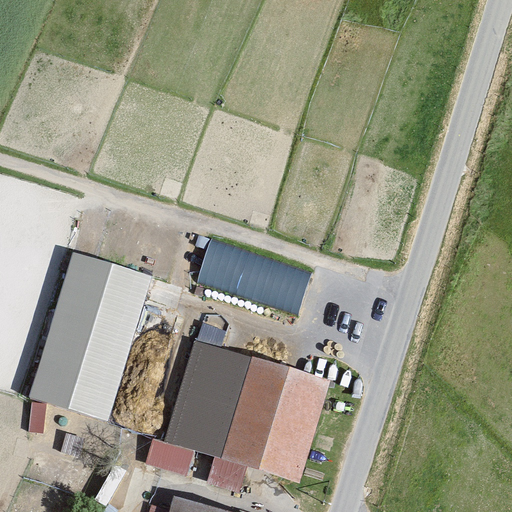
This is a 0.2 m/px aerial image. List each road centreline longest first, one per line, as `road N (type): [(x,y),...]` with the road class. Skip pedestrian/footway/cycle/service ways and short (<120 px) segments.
road 1 (tertiary): [(336,511),(497,0)]
road 2 (track): [(0,148),(410,277)]
